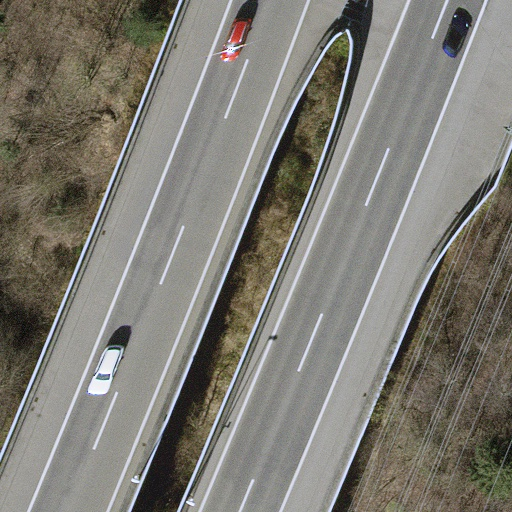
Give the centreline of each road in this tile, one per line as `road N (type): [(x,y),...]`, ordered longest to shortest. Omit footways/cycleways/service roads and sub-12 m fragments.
road 1 (motorway): [(242,511),(449,0)]
road 2 (motorway): [(271,0),(68,511)]
